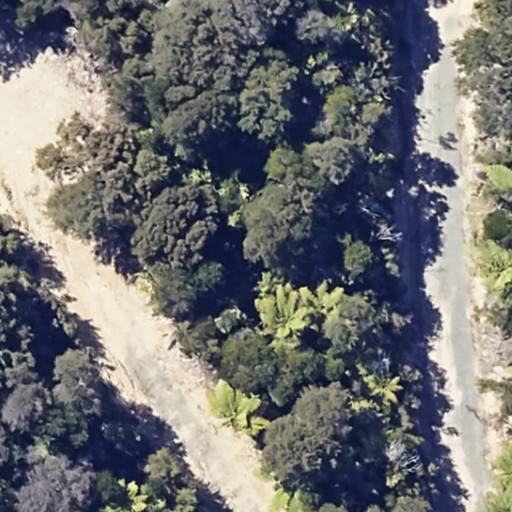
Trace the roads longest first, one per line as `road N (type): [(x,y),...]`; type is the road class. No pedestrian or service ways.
road 1 (track): [(426,0),(426,275),(449,478),(462,511)]
road 2 (track): [(219,511),(0,209)]
